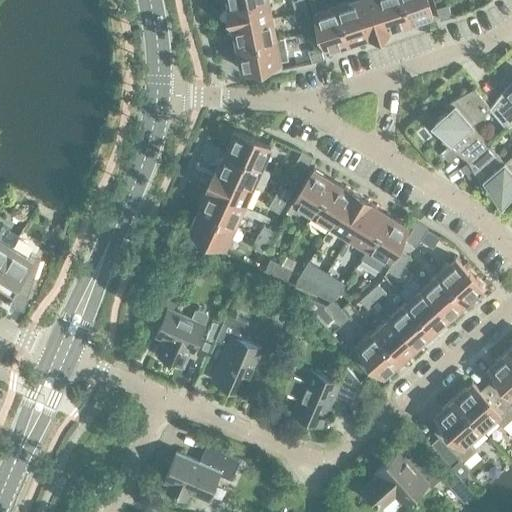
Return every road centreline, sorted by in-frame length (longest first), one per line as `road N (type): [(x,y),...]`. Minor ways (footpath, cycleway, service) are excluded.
road 1 (residential): [(163,395),(301,456),(327,457),(511,304)]
road 2 (tertiary): [(86,291),(149,143),(159,98)]
road 3 (residential): [(511,250),(470,208),(381,154)]
road 4 (residential): [(159,98),(301,102)]
road 5 (residential): [(391,75),(511,28)]
road 6 (residential): [(112,511),(163,395)]
